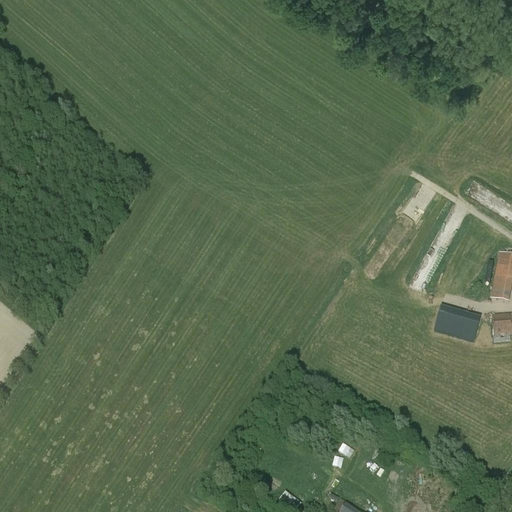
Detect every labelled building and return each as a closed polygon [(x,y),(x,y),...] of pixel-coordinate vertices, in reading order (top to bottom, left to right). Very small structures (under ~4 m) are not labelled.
[(511,256),(499,254),(491,300),(509,303),(511,285),(511,256)] [(480,320),(441,308),(434,332),(474,344),(480,320)] [(509,336),(511,335),(511,317),(511,315),(491,316),(493,337),(493,344),(509,343),(509,336)] [(294,511),(296,511),(302,503),(284,492),(278,501),(294,511)] [(329,511),(330,511),(357,511),(339,499),(338,501),(336,500),(329,511)]
